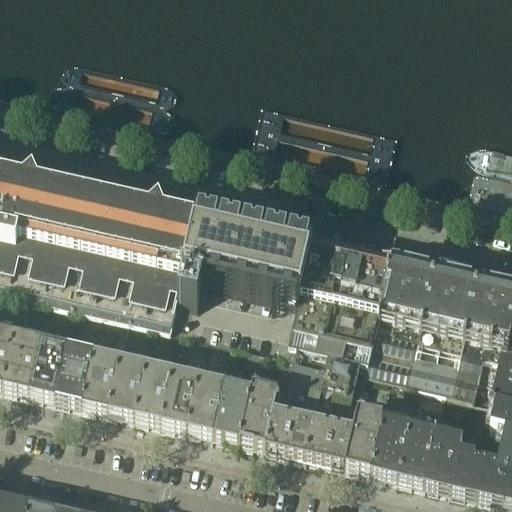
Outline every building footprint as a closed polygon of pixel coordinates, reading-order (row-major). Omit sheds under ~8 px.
[(195,228),(0,182),(0,302),(47,313),(169,341),(195,228)] [(195,228),(175,314),(196,318),(200,299),(189,296),(191,285),(204,288),(207,288),(226,293),(230,293),(249,298),(253,299),(272,303),(276,304),(296,308),(298,309),(310,254),(308,254),(291,250),(289,249),(195,228)] [(495,239),(497,231),(490,229),(488,237),(495,239)] [(363,386),(377,326),(389,273),(311,255),(284,367),(274,410),(313,418),(354,426),(363,386)] [(389,273),(377,326),(363,386),(407,396),(432,282),(389,273)] [(475,292),(432,282),(407,396),(449,406),(475,292)] [(503,373),(511,337),(511,332),(511,300),(475,292),(449,406),(471,411),(474,396),(476,389),(477,384),(480,368),(497,372),(503,373)] [(511,374),(511,337),(503,373),(511,374)] [(13,350),(0,346),(0,400),(1,401),(13,350)] [(38,356),(13,350),(1,401),(27,407),(38,356)] [(65,362),(38,356),(27,407),(53,413),(65,362)] [(258,361),(246,359),(243,372),(255,375),(258,361)] [(91,368),(65,362),(53,413),(79,419),(91,368)] [(116,374),(91,368),(79,419),(104,424),(116,374)] [(511,374),(503,373),(497,372),(495,385),(491,384),(489,392),(493,393),(511,397),(511,374)] [(142,380),(116,374),(104,424),(131,430),(142,380)] [(169,386),(142,380),(131,430),(157,436),(169,386)] [(198,392),(169,386),(157,436),(186,443),(198,392)] [(223,398),(198,392),(186,443),(212,449),(223,398)] [(511,397),(493,393),(489,392),(486,403),(490,404),(488,414),(491,415),(511,419),(511,397)] [(249,404),(223,398),(212,449),(237,455),(249,404)] [(274,410),(249,404),(237,455),(262,461),(274,410)] [(301,470),(313,418),(274,410),(262,461),(301,470)] [(511,419),(491,415),(488,414),(482,437),(486,437),(482,454),(491,455),(494,440),(500,441),(511,443),(511,419)] [(341,479),(354,426),(313,418),(301,470),(341,479)] [(379,432),(354,426),(341,479),(367,485),(379,432)] [(406,439),(379,432),(367,485),(394,491),(406,439)] [(433,445),(406,439),(394,491),(421,497),(433,445)] [(511,511),(511,443),(500,441),(490,485),(480,482),(481,478),(478,473),(471,471),(472,466),(456,462),(446,503),(488,511),(511,511)] [(458,451),(433,445),(421,497),(446,503),(456,462),(458,451)]
